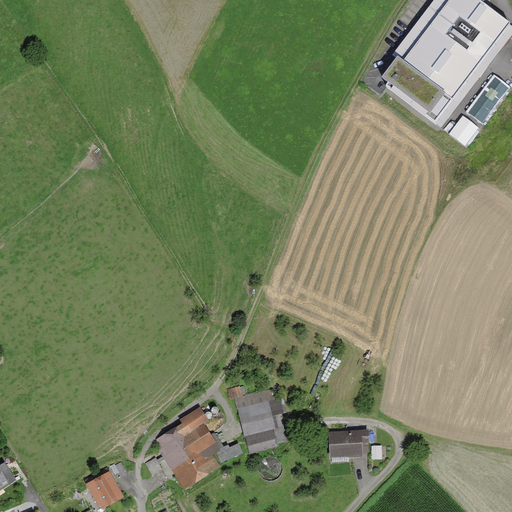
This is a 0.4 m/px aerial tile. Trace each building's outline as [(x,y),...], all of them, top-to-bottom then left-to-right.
[(432,0),(389,57),(395,61),(379,82),(439,129),(511,32),(511,30),(480,6),(484,0),(432,0)] [(482,123),(511,85),(496,73),(466,111),(482,123)] [(464,114),(450,132),(465,144),(479,126),(464,114)] [(229,390),(231,398),(241,395),(239,387),(229,390)] [(277,388),(236,398),(242,423),(283,413),(277,388)] [(159,439),(187,483),(217,464),(210,454),(218,449),(202,425),(207,422),(199,410),(181,421),(183,423),(159,439)] [(274,427),(246,435),(250,452),(278,444),(274,427)] [(369,454),(368,432),(330,434),(331,456),(369,454)] [(156,458),(146,464),(152,475),(162,469),(156,458)] [(0,485),(1,488),(15,479),(3,460),(0,461),(0,485)] [(121,463),(115,466),(121,477),(127,474),(121,463)] [(99,506),(118,496),(109,480),(110,479),(104,470),(86,481),(94,496),(93,496),(99,506)]
